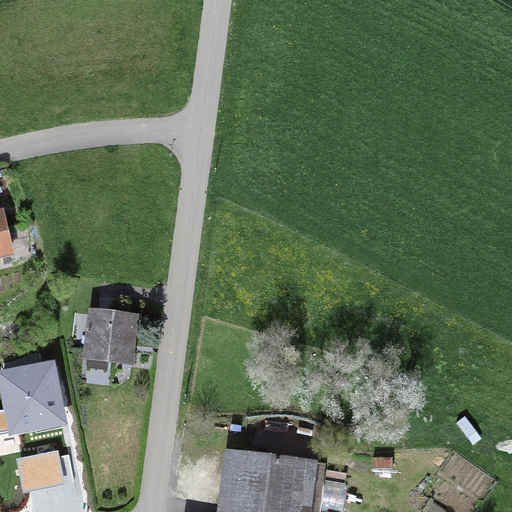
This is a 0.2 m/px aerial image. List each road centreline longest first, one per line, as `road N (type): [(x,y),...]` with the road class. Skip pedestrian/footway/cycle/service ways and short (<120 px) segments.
road 1 (residential): [(201,135),(150,511)]
road 2 (residential): [(0,151),(160,130),(201,135)]
road 3 (unclassified): [(218,0),(201,135)]
